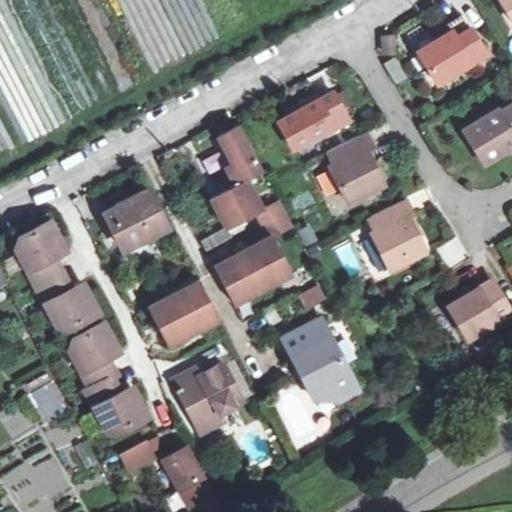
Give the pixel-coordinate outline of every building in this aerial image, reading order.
[(511,0),(496,0),(511,26),(511,0)] [(452,37),(437,46),(418,58),(437,89),(485,59),(462,21),(447,29),(449,32),(452,37)] [(434,41),(437,46),(452,37),(449,32),(434,41)] [(378,37),(381,57),(396,55),(393,35),(378,37)] [(394,65),(385,70),(396,89),(406,83),(394,65)] [(278,128),(295,157),(334,135),(336,136),(350,128),(333,99),(278,128)] [(464,136),(486,169),(511,151),(511,110),(499,118),(498,115),(464,136)] [(257,156),(253,148),(251,149),(241,130),(223,140),(237,167),(231,170),(240,189),(250,184),(265,177),(255,157),(257,156)] [(373,153),(366,138),(329,157),(336,171),(332,173),(351,209),(385,190),(367,155),(373,153)] [(276,242),(297,232),(284,208),(266,217),(250,184),(240,189),(215,202),(231,234),(260,219),(272,244),(218,272),(237,309),(295,279),(276,242)] [(150,199),(106,221),(125,259),(169,236),(150,199)] [(414,219),(406,204),(369,222),(376,237),(374,239),(392,275),(427,256),(409,222),(414,219)] [(37,293),(64,279),(56,263),(65,258),(58,244),(60,243),(52,227),(21,242),(17,254),(37,293)] [(334,247),(344,276),(360,270),(351,242),(334,247)] [(511,282),(511,263),(503,270),(511,282)] [(64,279),(37,293),(57,332),(68,335),(99,320),(91,304),(89,304),(81,291),(72,296),(64,279)] [(450,311),(470,343),(511,316),(511,315),(494,284),(450,311)] [(318,285),(296,296),(304,311),(326,301),(318,285)] [(166,321),(157,326),(170,351),(221,324),(202,288),(161,309),(166,321)] [(161,309),(151,314),(157,326),(166,321),(161,309)] [(362,399),(323,325),(286,345),(301,374),(306,371),(313,385),(308,388),(318,406),(337,397),(342,409),(362,399)] [(113,344),(105,328),(75,344),(71,356),(92,394),(88,397),(109,435),(120,438),(150,421),(142,405),(139,407),(132,393),(123,398),(114,382),(118,379),(109,364),(119,358),(111,345),(113,344)] [(176,387),(198,431),(219,419),(221,423),(238,414),(237,410),(244,406),(225,371),(202,383),(197,376),(176,387)] [(23,384),(44,423),(68,411),(47,372),(23,384)] [(219,419),(198,431),(204,442),(225,431),(221,423),(219,419)] [(118,456),(128,475),(157,460),(147,440),(118,456)] [(224,511),(205,480),(189,453),(170,464),(196,508),(189,511),(224,511)] [(189,511),(196,508),(170,464),(163,468),(189,511)]
